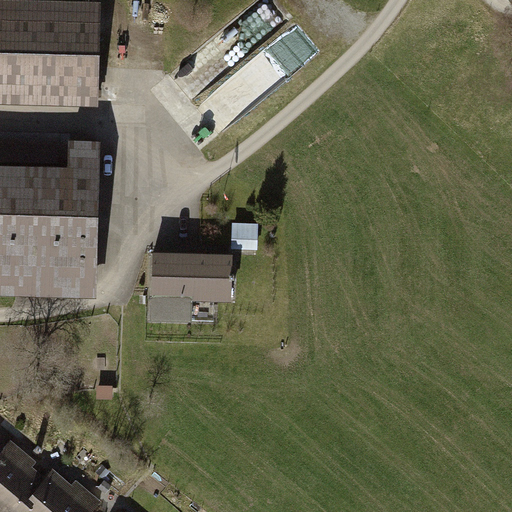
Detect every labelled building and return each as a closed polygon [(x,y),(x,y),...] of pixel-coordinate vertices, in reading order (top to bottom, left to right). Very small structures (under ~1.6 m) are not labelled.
[(0,108),(101,110),(103,6),(0,4),(0,108)] [(0,295),(100,297),(103,146),(72,145),(72,171),(0,169),(0,295)] [(234,222),(234,248),(260,248),(260,222),(234,222)] [(234,258),(157,256),(155,302),(233,305),(234,258)] [(160,321),(146,321),(146,334),(160,334),(160,321)] [(109,391),(114,362),(88,357),(83,386),(109,391)] [(12,445),(0,460),(0,511),(29,511),(51,485),(34,471),(38,466),(12,445)] [(29,511),(99,511),(103,507),(77,486),(73,490),(58,477),(51,485),(29,511)]
